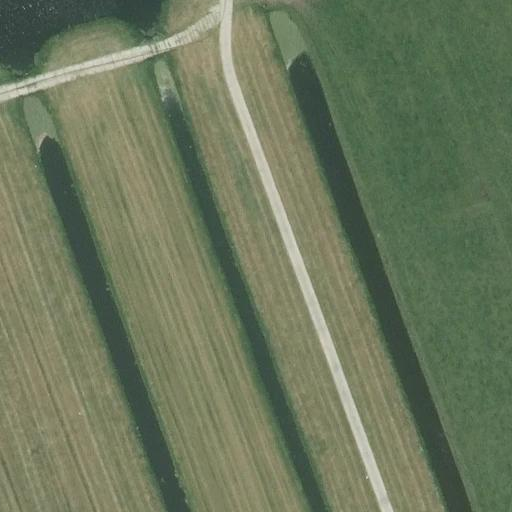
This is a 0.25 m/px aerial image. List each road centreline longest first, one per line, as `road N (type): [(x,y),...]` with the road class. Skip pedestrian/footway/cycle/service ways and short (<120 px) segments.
road 1 (track): [(389,511),(228,66),(225,0)]
road 2 (track): [(225,7),(163,46),(0,93)]
